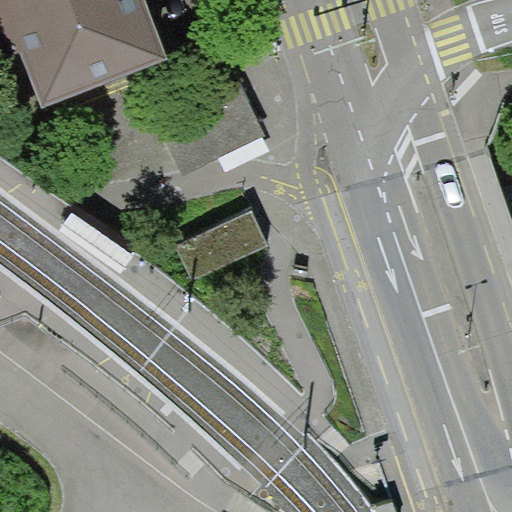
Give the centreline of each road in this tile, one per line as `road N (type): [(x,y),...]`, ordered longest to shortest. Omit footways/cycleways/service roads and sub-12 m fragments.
road 1 (secondary): [(0,500),(511,354)]
road 2 (secondary): [(511,252),(0,398)]
road 3 (secondary): [(511,392),(410,75)]
road 4 (secondary): [(364,196),(433,397)]
road 5 (secondary): [(297,0),(364,196)]
road 6 (residential): [(0,383),(86,446),(135,510)]
road 7 (secondary): [(410,75),(387,112),(364,196)]
road 8 (secondary): [(433,397),(480,462),(511,490)]
road 9 (secondary): [(433,397),(475,511)]
road 10 (secondary): [(511,17),(449,39),(410,75)]
